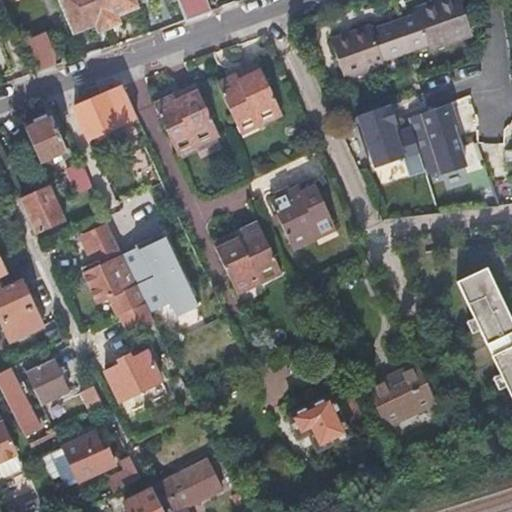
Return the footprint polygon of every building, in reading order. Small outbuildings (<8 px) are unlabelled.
[(56,0),(72,35),(93,26),(96,33),(107,29),(95,0),(56,0)] [(95,0),(107,29),(121,23),(118,16),(137,8),(135,1),(134,0),(95,0)] [(205,0),(176,0),(185,21),(210,12),(205,0)] [(455,0),(447,0),(415,12),(416,16),(393,24),(404,56),(428,47),(430,52),(470,37),(455,0)] [(368,28),(329,41),(344,81),(382,68),(381,64),(404,56),(393,24),(369,32),(368,28)] [(45,33),(21,43),(34,74),(58,65),(45,33)] [(258,64),(216,83),(241,135),(282,115),(258,64)] [(194,85),(154,104),(176,154),(218,134),(194,85)] [(121,87),(116,90),(131,122),(136,119),(121,87)] [(131,122),(116,90),(73,110),(88,141),(131,122)] [(449,105),(408,121),(411,131),(426,175),(427,178),(441,174),(442,177),(465,169),(452,128),(456,126),(449,105)] [(410,180),(426,175),(411,131),(395,137),(391,127),(396,125),(390,107),(357,119),(376,171),(403,162),(410,180)] [(45,112),(21,122),(26,131),(50,120),(45,112)] [(26,131),(43,168),(54,163),(51,157),(64,151),(50,120),(26,131)] [(95,153),(119,153),(119,140),(95,140),(95,153)] [(69,172),(80,196),(93,190),(82,166),(69,172)] [(313,181),(270,202),(293,252),(337,230),(313,181)] [(60,205),(52,189),(20,203),(36,236),(68,221),(60,205)] [(107,224),(80,237),(92,264),(80,270),(97,306),(109,300),(117,318),(122,316),(145,306),(107,224)] [(257,225),(213,246),(235,296),(282,274),(257,225)] [(145,306),(149,313),(168,304),(175,318),(196,308),(162,233),(134,245),(136,248),(122,254),(145,306)] [(511,320),(488,269),(458,283),(488,346),(511,335),(511,320)] [(0,324),(9,342),(40,327),(19,284),(0,293),(0,324)] [(149,313),(145,306),(122,316),(130,331),(153,321),(149,313)] [(511,348),(511,335),(488,346),(493,357),(511,348)] [(511,348),(493,357),(511,397),(511,348)] [(161,385),(144,350),(103,370),(121,405),(161,385)] [(55,361),(28,374),(43,405),(70,391),(55,361)] [(417,366),(369,386),(388,425),(435,404),(417,366)] [(0,374),(0,386),(5,396),(27,437),(42,429),(11,369),(0,374)] [(105,407),(95,387),(80,395),(90,415),(105,407)] [(329,397),(286,417),(297,441),(308,436),(316,454),(348,440),(346,436),(364,428),(348,391),(330,399),(329,397)] [(0,465),(20,456),(10,434),(6,425),(0,427),(0,465)] [(94,437),(41,464),(45,471),(67,459),(82,486),(115,468),(104,445),(99,447),(94,437)] [(67,459),(45,471),(53,486),(63,481),(67,489),(72,490),(82,486),(67,459)] [(115,494),(141,480),(130,459),(120,464),(126,475),(110,483),(115,494)] [(206,462),(152,489),(163,511),(185,511),(184,510),(221,492),(206,462)] [(128,511),(163,511),(152,489),(124,503),(128,511)]
